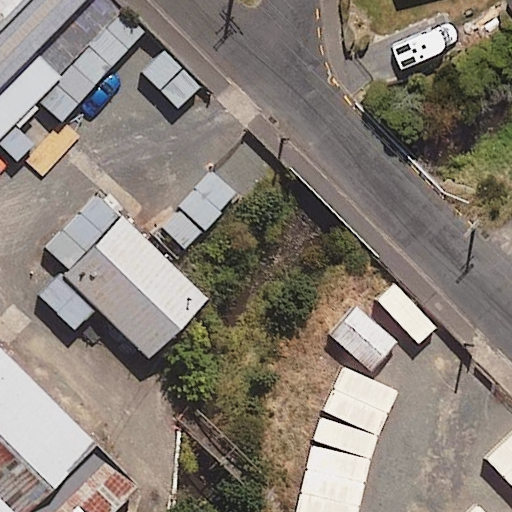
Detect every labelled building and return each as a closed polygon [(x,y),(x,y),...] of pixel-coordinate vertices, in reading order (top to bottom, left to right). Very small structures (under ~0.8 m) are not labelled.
[(0,0),(0,141),(124,13),(111,0),(0,0)] [(200,300),(117,213),(57,269),(140,357),(200,300)] [(435,329),(391,282),(374,298),(418,345),(435,329)] [(396,344),(353,306),(328,334),(371,372),(396,344)] [(103,511),(136,481),(0,337),(0,511),(103,511)] [(357,511),(375,440),(398,396),(342,363),(321,401),(293,511),(357,511)]
